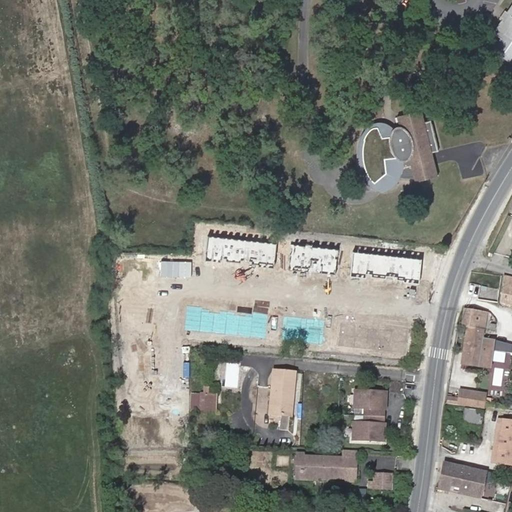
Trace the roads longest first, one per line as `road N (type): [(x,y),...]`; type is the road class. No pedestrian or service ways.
road 1 (track): [(54,0),(102,254),(103,511)]
road 2 (residential): [(446,314),(192,282),(179,296),(183,416)]
road 3 (secondary): [(446,314),(417,511)]
road 4 (track): [(0,342),(102,254)]
